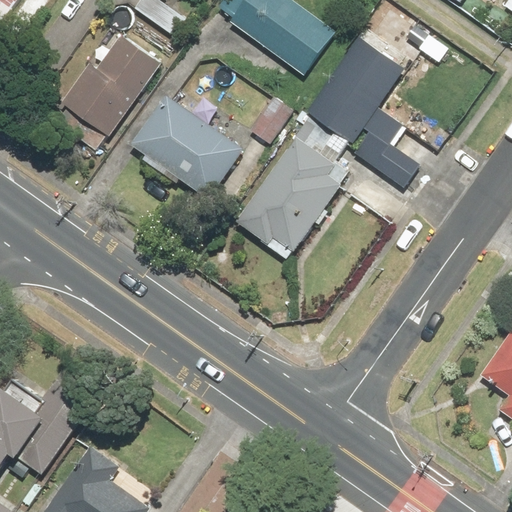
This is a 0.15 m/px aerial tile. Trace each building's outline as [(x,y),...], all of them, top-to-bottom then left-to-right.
[(298,0),(251,0),(236,21),(310,75),(342,32),(298,0)] [(450,44),(423,25),(411,42),(438,61),(450,44)] [(116,137),(166,64),(126,37),(105,68),(94,60),(65,103),(116,137)] [(378,110),(407,69),(362,37),(310,110),(355,142),(364,129),(368,132),(352,154),(401,188),(418,165),(391,146),(404,128),(378,110)] [(250,149),(172,96),(137,147),(216,200),(250,149)] [(295,113),(272,97),(249,130),(271,146),(295,113)] [(343,165),(302,137),(243,222),(277,245),(282,238),(302,252),(349,185),(336,176),(343,165)] [(231,254),(211,260),(218,282),(238,275),(231,254)] [(318,282),(301,287),(308,311),(333,303),(355,274),(335,259),(318,282)] [(511,337),(485,376),(511,394),(511,397),(503,411),(511,417),(511,337)] [(48,399),(17,377),(0,402),(0,511),(22,511),(0,496),(0,483),(20,454),(50,474),(107,391),(71,366),(48,399)] [(95,448),(50,511),(153,511),(156,509),(116,481),(125,468),(95,448)]
